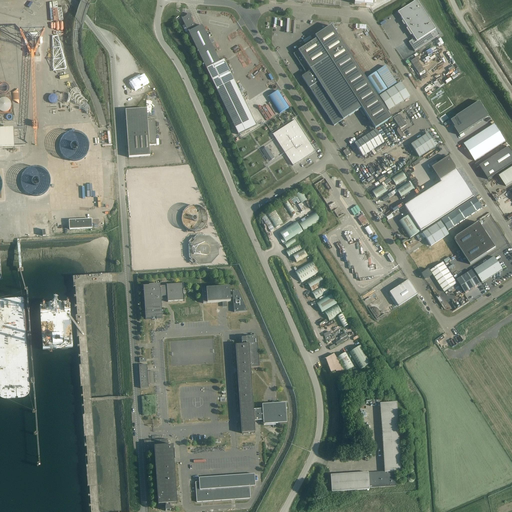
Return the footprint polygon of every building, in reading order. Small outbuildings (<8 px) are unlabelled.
[(439,36),(439,35),(435,29),(416,0),(397,12),(415,40),(413,41),(412,40),(408,42),(414,51),(415,51),(414,51),(439,35),(439,36)] [(202,25),(196,28),(190,17),(191,16),(190,15),(188,14),(187,14),(187,16),(181,19),(237,134),(256,125),(224,60),(220,62),(202,25)] [(391,118),(332,28),(331,26),(315,36),(316,39),(293,54),(306,74),(302,77),(334,126),(341,121),(342,124),(344,123),(343,120),(361,108),(375,129),(391,118)] [(434,46),(410,62),(420,77),(444,61),(434,46)] [(385,66),(376,72),(388,89),(396,83),(385,66)] [(387,89),(376,72),(367,78),(378,95),(387,89)] [(461,76),(449,84),(453,90),(465,82),(461,76)] [(465,82),(453,90),(457,96),(469,88),(465,82)] [(388,111),(409,97),(400,83),(379,96),(388,111)] [(442,88),(429,97),(432,102),(433,102),(436,108),(440,114),(453,105),(450,100),(446,94),(442,88)] [(469,88),(457,96),(460,102),(473,94),(469,88)] [(279,113),(288,107),(277,90),(268,96),(279,113)] [(473,94),(460,102),(464,108),(477,100),(473,94)] [(489,116),(479,102),(450,121),(459,135),(489,116)] [(147,120),(146,109),(125,111),(128,158),(150,156),(149,146),(156,145),(154,119),(147,120)] [(400,114),(393,118),(400,129),(406,125),(400,114)] [(300,161),(302,160),(303,159),(302,157),(314,150),(313,148),(295,120),(272,135),(292,165),(293,165),(293,166),(300,161)] [(475,161),(505,142),(494,124),(464,144),(475,161)] [(363,156),(384,142),(375,130),(354,143),(363,156)] [(419,158),(436,147),(427,134),(410,145),(419,158)] [(488,180),(511,164),(511,152),(509,147),(479,166),(488,180)] [(439,180),(456,169),(448,157),(431,168),(439,180)] [(506,186),(511,182),(511,167),(499,176),(506,186)] [(396,185),(406,179),(402,172),(391,179),(396,185)] [(401,197),(413,189),(409,182),(396,191),(395,190),(387,195),(389,198),(397,192),(401,197)] [(376,198),(387,191),(382,185),(372,192),(376,198)] [(300,203),(307,199),(301,191),(295,195),(300,203)] [(483,208),(476,198),(441,221),(448,231),(483,208)] [(292,217),(297,214),(288,200),(283,203),(292,217)] [(271,232),(276,228),(283,224),(274,210),(262,218),(271,232)] [(306,231),(313,226),(314,226),(308,216),(300,222),(306,231)] [(419,232),(408,216),(399,222),(410,239),(419,232)] [(69,230),(92,229),(91,220),(69,221),(69,230)] [(285,242),(302,231),(296,222),(279,233),(285,242)] [(431,246),(415,257),(423,269),(456,247),(448,235),(440,222),(422,234),(431,246)] [(479,222),(454,239),(470,265),(496,248),(479,222)] [(370,239),(374,236),(367,226),(365,228),(368,233),(366,234),(370,239)] [(287,249),(296,243),(293,238),(284,244),(287,249)] [(289,257),(301,250),(298,244),(285,251),(289,257)] [(296,263),(307,257),(303,250),(292,256),(296,263)] [(482,283),(503,270),(494,257),(474,270),(482,283)] [(318,273),(311,262),(295,272),(301,283),(318,273)] [(429,269),(422,274),(425,279),(432,274),(444,292),(457,284),(443,263),(430,271),(429,269)] [(472,271),(457,280),(465,294),(480,284),(472,271)] [(324,284),(319,275),(306,283),(312,292),(324,284)] [(398,307),(417,294),(410,283),(408,280),(403,283),(389,293),(398,307)] [(167,303),(183,302),(182,285),(166,286),(166,287),(160,287),(160,286),(142,287),(145,320),(162,319),(161,297),(167,297),(167,303)] [(316,299),(329,292),(325,285),(312,292),(316,299)] [(230,295),(230,292),(229,290),(229,287),(218,288),(214,288),(202,289),(203,304),(222,302),(226,302),(230,302),(230,297),(233,297),(234,312),(247,311),(238,290),(232,291),(233,295),(230,295)] [(322,313),(336,304),(331,295),(316,304),(322,313)] [(329,321),(342,313),(336,304),(324,312),(329,321)] [(344,328),(349,325),(342,314),(337,317),(344,328)] [(324,333),(334,327),(331,320),(320,326),(324,333)] [(259,360),(257,336),(254,336),(250,337),(245,337),(245,338),(243,338),(242,338),(241,338),(241,340),(242,345),(239,345),(235,345),(235,346),(237,368),(237,369),(237,372),(240,414),(240,415),(240,418),(241,433),(241,434),(255,433),(255,432),(254,421),(258,421),(258,420),(260,420),(263,420),(263,424),(264,424),(279,423),(287,423),(287,422),(285,422),(285,415),(286,415),(285,403),(277,404),(275,404),(274,404),(272,404),(270,404),(263,405),(262,405),(262,404),(262,405),(262,409),(253,409),(251,373),(250,371),(250,368),(259,367),(259,362),(259,360)] [(360,370),(371,363),(361,346),(350,352),(360,370)] [(345,372),(354,366),(346,352),(337,358),(345,372)] [(336,372),(337,372),(344,371),(334,353),(330,356),(335,370),(336,372)] [(331,372),(335,370),(330,356),(326,358),(331,372)] [(146,369),(146,365),(147,365),(139,365),(139,366),(141,385),(141,388),(140,388),(140,389),(141,389),(148,388),(148,387),(148,386),(148,384),(147,371),(146,369)] [(206,443),(212,443),(214,443),(221,443),(225,442),(226,442),(226,441),(226,432),(225,423),(225,421),(224,401),(224,397),(223,397),(210,398),(203,398),(204,407),(204,413),(204,418),(205,422),(205,424),(205,434),(206,439),(206,443)] [(395,486),(394,472),(401,471),(396,402),(380,404),(384,472),(368,473),(330,475),(332,492),(369,489),(369,488),(395,486)] [(168,445),(167,439),(165,440),(165,441),(162,442),(161,440),(154,440),(150,441),(150,440),(144,441),(145,452),(147,452),(151,452),(154,451),(158,504),(158,505),(159,505),(161,505),(165,504),(169,504),(171,504),(172,504),(173,504),(177,504),(177,503),(176,495),(176,491),(174,462),(173,458),(173,446),(172,446),(170,446),(170,445),(168,445)] [(250,499),(249,487),(255,486),(255,479),(254,474),(203,478),(199,478),(199,482),(195,482),(195,484),(196,494),(197,502),(201,502),(203,502),(212,501),(214,501),(231,500),(232,500),(234,500),(235,500),(250,498),(250,499)]
